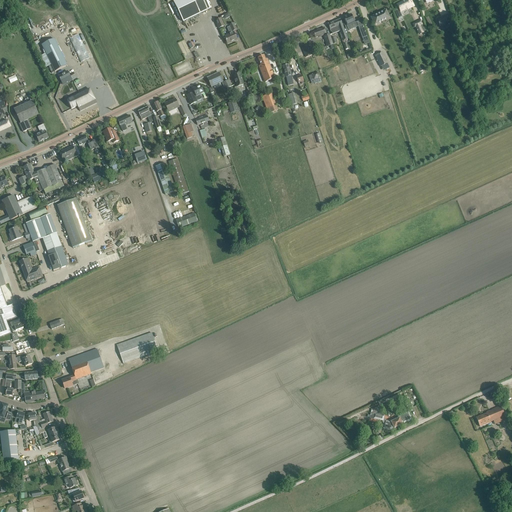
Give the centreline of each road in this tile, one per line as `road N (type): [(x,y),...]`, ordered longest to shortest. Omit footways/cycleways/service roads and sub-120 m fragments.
road 1 (unclassified): [(0,163),(360,0)]
road 2 (unclassified): [(234,511),(511,379)]
road 3 (residential): [(56,401),(0,246)]
